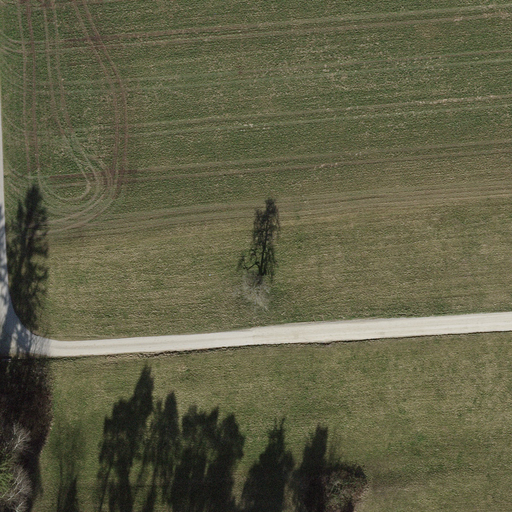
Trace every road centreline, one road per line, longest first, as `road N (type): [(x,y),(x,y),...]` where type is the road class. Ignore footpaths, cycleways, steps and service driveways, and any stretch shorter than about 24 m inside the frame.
road 1 (track): [(0,342),(511,318)]
road 2 (track): [(0,200),(8,341)]
